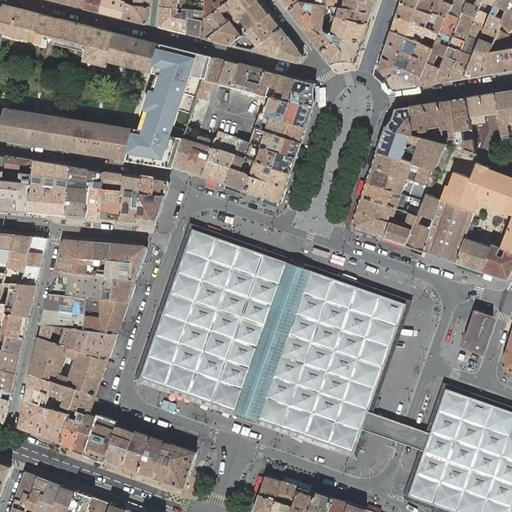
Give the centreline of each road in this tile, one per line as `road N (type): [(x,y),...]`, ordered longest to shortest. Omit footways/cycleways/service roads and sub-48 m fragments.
road 1 (residential): [(173,245),(124,385),(141,407),(238,441)]
road 2 (residential): [(58,229),(4,443)]
road 3 (residential): [(192,198),(168,173),(0,146)]
road 4 (secondary): [(25,451),(190,511)]
road 5 (residential): [(152,33),(298,70),(317,62)]
road 6 (residential): [(334,82),(287,227)]
road 7 (residential): [(331,243),(379,99)]
road 8 (residential): [(238,441),(379,485)]
road 9 (residential): [(21,0),(152,33)]
road 10 (residential): [(511,80),(379,99)]
road 11 (residential): [(379,485),(429,364)]
road 12 (residential): [(447,292),(437,281),(331,243)]
